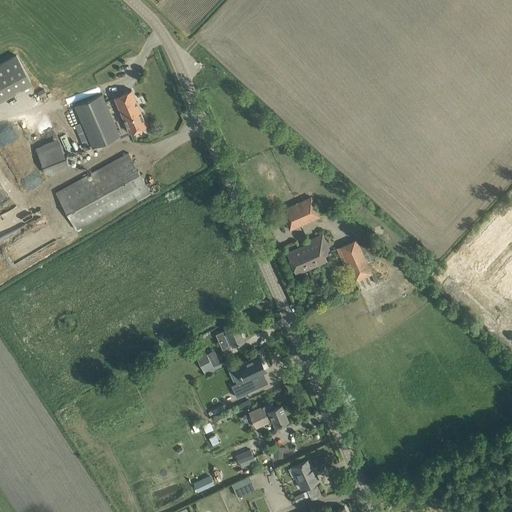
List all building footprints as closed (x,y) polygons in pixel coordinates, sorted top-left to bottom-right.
[(0,101),(32,84),(16,54),(0,62),(0,101)] [(114,97),(130,132),(146,125),(131,89),(114,97)] [(74,105),(92,148),(120,136),(102,94),(74,105)] [(37,152),(45,174),(69,164),(60,143),(37,152)] [(75,228),(148,189),(128,153),(55,192),(75,228)] [(283,223),(286,222),(289,229),(319,216),(311,197),(281,210),(284,217),(281,218),(283,223)] [(511,240),(511,198),(458,256),(455,254),(440,270),(434,277),(442,285),(464,262),(474,271),(471,275),(476,280),(511,240)] [(316,239),(287,252),(296,274),(327,260),(324,254),(330,251),(322,234),(315,237),(316,239)] [(372,274),(366,262),(371,260),(362,242),(358,243),(357,240),(340,247),(351,272),(347,273),(352,283),(372,274)] [(492,288),(508,302),(511,298),(511,255),(483,287),(488,291),(492,288)] [(237,323),(236,323),(225,328),(225,330),(216,334),(218,340),(222,349),(244,340),(237,323)] [(206,375),(226,365),(224,361),(214,366),(206,351),(196,356),(206,375)] [(237,366),(230,369),(237,382),(231,385),(237,397),(258,387),(253,376),(263,372),(263,371),(265,370),(263,366),(258,356),(237,365),(237,366)] [(275,424),(288,419),(281,405),(275,408),(272,402),(262,406),(249,412),(256,427),(261,425),(260,421),(267,418),(268,421),(273,419),(275,424)] [(210,437),(213,444),(220,440),(216,433),(210,437)] [(251,448),(236,454),(239,463),(255,457),(251,448)] [(309,459),(300,463),(291,467),(301,488),(318,480),(309,459)] [(252,481),(239,487),(243,494),(255,488),(252,481)] [(296,502),(306,497),(303,492),(293,497),(296,502)]
